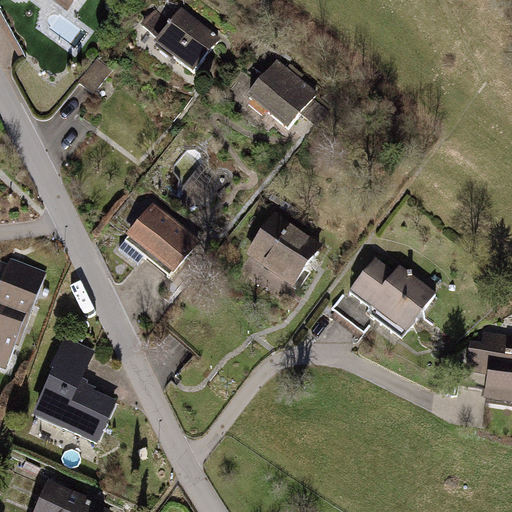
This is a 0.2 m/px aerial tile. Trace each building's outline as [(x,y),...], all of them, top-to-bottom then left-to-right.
[(219,44),(181,14),(173,26),(155,12),(144,26),(162,40),(160,43),(177,56),(175,59),(196,74),(219,44)] [(95,96),(113,71),(100,61),(81,86),(95,96)] [(317,98),(278,66),(252,99),(290,131),(317,98)] [(322,128),(332,105),(319,99),(309,122),(322,128)] [(171,279),(199,244),(155,209),(120,252),(139,267),(145,259),(171,279)] [(296,286),(320,251),(276,220),(251,255),(296,286)] [(345,297),(335,309),(367,333),(375,321),(392,335),(396,332),(403,337),(409,329),(414,328),(435,300),(423,292),(426,287),(411,274),(405,278),(399,278),(381,263),(373,274),(368,273),(348,300),(345,297)] [(36,305),(47,276),(17,265),(4,299),(0,297),(0,362),(10,366),(19,340),(18,340),(31,304),(36,305)] [(216,334),(192,312),(173,332),(197,355),(216,334)] [(511,341),(486,338),(484,353),(464,351),(460,382),(490,387),(488,400),(511,403),(511,341)] [(57,374),(40,414),(66,426),(65,429),(99,444),(115,406),(79,390),(93,358),(66,346),(54,373),(57,374)] [(102,511),(53,489),(42,511),(102,511)]
